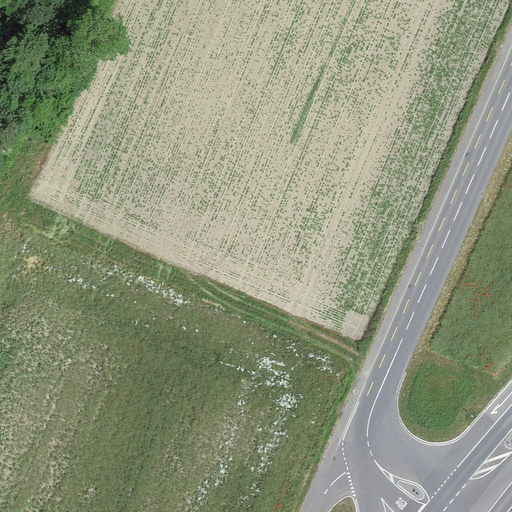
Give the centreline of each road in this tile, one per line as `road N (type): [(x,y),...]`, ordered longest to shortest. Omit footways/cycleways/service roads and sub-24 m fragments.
road 1 (tertiary): [(511,88),(327,511)]
road 2 (primary): [(511,405),(421,511)]
